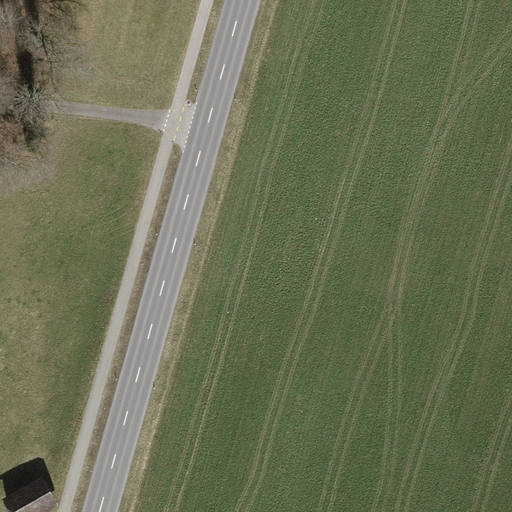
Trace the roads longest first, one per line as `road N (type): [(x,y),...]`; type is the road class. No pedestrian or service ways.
road 1 (tertiary): [(99,511),(242,0)]
road 2 (track): [(173,121),(0,101)]
